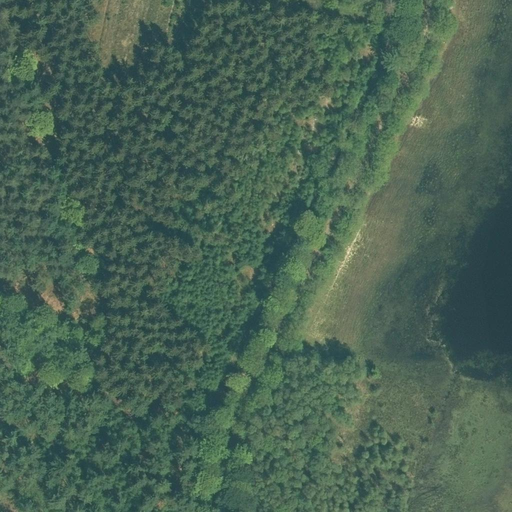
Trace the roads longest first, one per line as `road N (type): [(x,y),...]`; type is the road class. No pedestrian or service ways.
road 1 (track): [(219,511),(229,422),(424,28),(425,0)]
road 2 (track): [(424,28),(272,0)]
